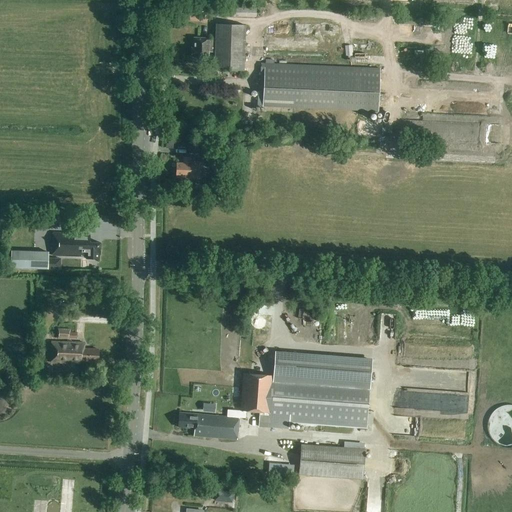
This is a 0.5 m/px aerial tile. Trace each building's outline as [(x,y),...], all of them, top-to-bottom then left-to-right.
[(228,17),(256,18),(256,8),(228,8),(228,17)] [(215,39),(194,38),(193,48),(191,48),(191,56),(208,57),(208,52),(214,52),(213,69),(242,70),(244,26),(215,25),(215,39)] [(406,43),(407,27),(396,27),(395,42),(406,43)] [(265,58),(329,60),(330,39),(266,36),(265,58)] [(265,64),(263,95),(263,107),(377,112),(379,69),(265,64)] [(201,141),(201,149),(215,150),(216,142),(201,141)] [(176,163),(176,178),(200,179),(200,162),(191,162),(191,157),(183,157),(183,163),(176,163)] [(100,255),(100,243),(90,242),(90,234),(54,232),(53,255),(86,256),(86,259),(99,259),(99,255),(100,255)] [(12,252),(12,269),(48,270),(49,253),(12,252)] [(57,328),(56,339),(68,339),(76,339),(76,332),(70,332),(70,329),(57,328)] [(97,362),(98,349),(84,349),(84,343),(52,342),(52,363),(82,364),(82,361),(97,362)] [(372,385),(374,362),(275,354),(273,376),(372,385)] [(244,373),(240,411),(240,419),(246,419),(246,411),(260,412),(259,427),(290,430),(290,422),(368,429),(372,385),(273,376),(244,373)] [(453,380),(456,393),(464,391),(461,378),(453,380)] [(227,417),(179,412),(178,427),(194,428),(193,436),(238,440),(240,419),(240,411),(228,410),(227,417)] [(365,449),(301,444),(299,475),(362,479),(365,449)] [(214,501),(232,503),(233,491),(215,490),(214,501)]
